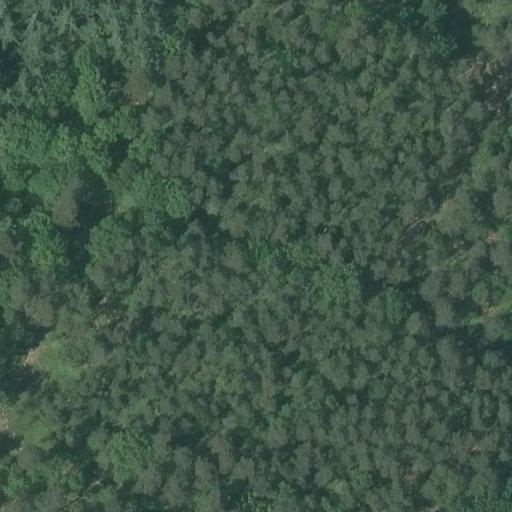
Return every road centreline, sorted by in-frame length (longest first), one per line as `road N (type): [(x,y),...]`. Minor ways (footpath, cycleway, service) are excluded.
road 1 (track): [(511,75),(317,0)]
road 2 (track): [(0,142),(119,0)]
